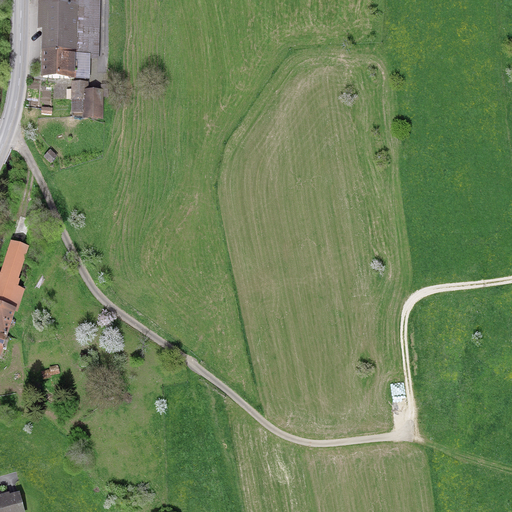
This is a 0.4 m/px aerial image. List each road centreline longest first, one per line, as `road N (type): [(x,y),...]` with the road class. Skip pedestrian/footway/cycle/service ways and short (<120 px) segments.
road 1 (track): [(11,121),(82,274),(106,303),(289,438),(410,435)]
road 2 (track): [(410,435),(409,303),(436,289),(511,279)]
road 3 (tertiary): [(21,0),(18,90),(0,151)]
